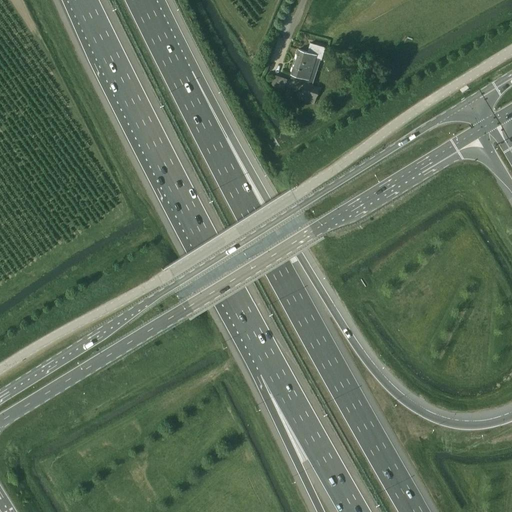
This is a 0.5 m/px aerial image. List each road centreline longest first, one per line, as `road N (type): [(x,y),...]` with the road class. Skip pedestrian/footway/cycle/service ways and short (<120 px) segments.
road 1 (unclassified): [(0,369),(161,279),(511,50)]
road 2 (primary): [(0,422),(479,130)]
road 3 (primary): [(473,102),(0,397)]
road 4 (motorway): [(511,416),(447,423),(380,383),(179,78)]
road 5 (motorway): [(407,511),(179,78)]
road 6 (motorway): [(82,0),(270,366)]
road 7 (motorway): [(270,366),(354,511)]
road 8 (motorway): [(270,366),(319,511)]
